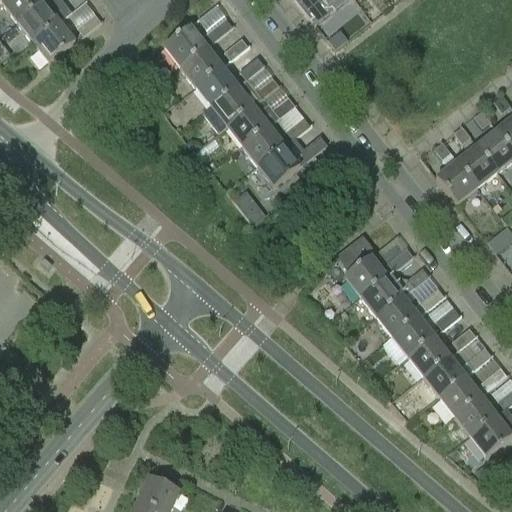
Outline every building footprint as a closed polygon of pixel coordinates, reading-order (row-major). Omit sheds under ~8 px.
[(0,0),(0,6),(1,8),(11,0),(0,0)] [(11,0),(1,8),(17,28),(43,8),(51,2),(52,2),(53,0),(37,0),(36,0),(11,0)] [(43,8),(17,28),(32,48),(58,28),(71,18),(56,0),(53,0),(52,2),(51,2),(43,8)] [(291,0),(305,18),(314,30),(350,1),(349,0),(291,0)] [(76,33),(83,41),(100,27),(94,19),(76,33)] [(205,53),(214,46),(232,32),(225,25),(199,45),(188,32),(162,53),(179,73),(204,53),(205,53)] [(48,69),(74,48),(58,28),(32,48),(48,69)] [(179,73),(194,93),(220,73),(247,52),(241,44),(214,65),(205,53),(204,53),(179,73)] [(0,67),(10,60),(0,46),(0,67)] [(245,86),(246,85),(263,72),(256,64),(239,77),(245,86)] [(220,73),(194,93),(210,113),(236,92),(220,73)] [(236,93),(236,92),(210,113),(203,119),(218,138),(226,133),(251,112),(279,92),(272,83),(255,96),(246,85),(245,86),(236,93)] [(492,107),(501,118),(509,112),(501,101),(492,107)] [(251,112),(226,133),(241,152),(267,132),(294,112),(288,103),(271,117),(267,112),(258,119),(251,112)] [(481,134),(490,127),(481,117),(473,123),(481,134)] [(285,137),(292,145),(310,131),(303,123),(285,137)] [(511,157),(511,123),(496,136),(511,157)] [(283,152),(267,132),(241,152),(257,172),(283,152)] [(461,149),(470,143),(461,132),(453,139),(461,149)] [(496,179),(511,166),(511,157),(496,136),(476,152),(496,179)] [(202,150),(198,144),(190,143),(184,148),(192,158),(202,150)] [(258,172),(257,172),(273,193),(299,173),(315,160),(326,151),(320,143),(302,156),(293,144),(292,145),(283,152),(258,172)] [(477,194),(456,167),(442,148),(433,154),(449,173),(436,183),(457,210),(477,194)] [(477,194),(496,179),(476,152),(456,167),(477,194)] [(511,272),(511,271),(511,238),(506,231),(489,244),(511,272)] [(387,282),(393,278),(413,263),(406,254),(380,273),(371,262),(375,258),(362,241),(336,261),(349,279),(344,282),(360,302),(386,282),(387,282)] [(397,284),(393,278),(387,282),(386,282),(360,302),(376,322),(401,303),(402,302),(428,282),(421,274),(406,286),(397,284)] [(391,342),(417,323),(418,322),(444,302),(437,294),(411,314),(402,302),(401,303),(376,322),(391,342)] [(453,313),(435,327),(441,335),(459,322),(453,313)] [(407,362),(432,342),(433,343),(433,342),(418,322),(417,323),(391,342),(407,362)] [(469,334),(451,348),(457,356),(475,342),(469,334)] [(423,382),(448,362),(449,363),(450,363),(433,342),(433,343),(432,342),(407,362),(423,382)] [(438,402),(464,382),(464,383),(465,383),(465,382),(490,362),(484,353),(458,374),(450,363),(449,363),(448,362),(423,382),(438,402)] [(465,383),(464,383),(464,382),(438,402),(454,422),(480,402),(506,382),(500,373),(474,394),(465,383)] [(511,395),(498,407),(504,415),(506,414),(511,409),(511,395)] [(496,422),(480,402),(454,422),(470,442),(496,422)] [(496,422),(470,442),(485,462),(511,441),(511,422),(506,414),(504,415),(496,422)] [(149,483),(137,507),(148,511),(172,511),(179,498),(149,483)]
